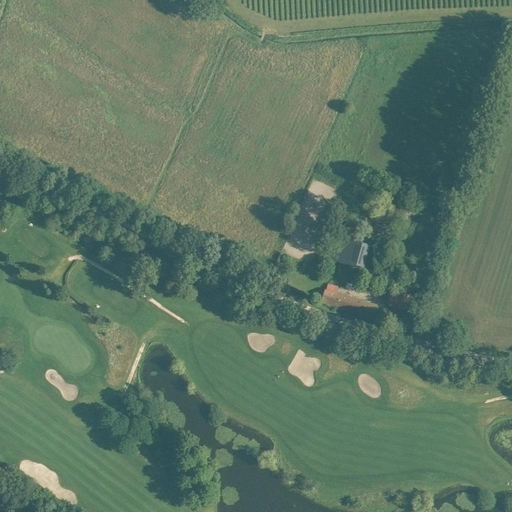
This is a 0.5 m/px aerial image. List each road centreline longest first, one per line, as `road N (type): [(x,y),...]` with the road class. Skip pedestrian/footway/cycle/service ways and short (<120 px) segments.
road 1 (track): [(318,313),(0,167)]
road 2 (unclassified): [(511,364),(318,313)]
